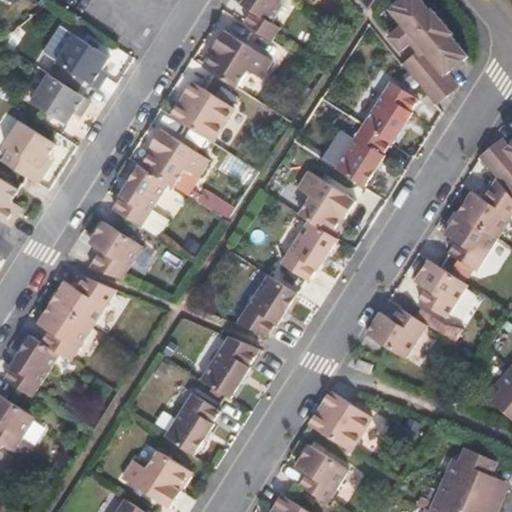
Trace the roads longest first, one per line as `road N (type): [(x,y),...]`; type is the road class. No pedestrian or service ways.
road 1 (residential): [(223,511),(511,75)]
road 2 (residential): [(0,315),(204,0)]
